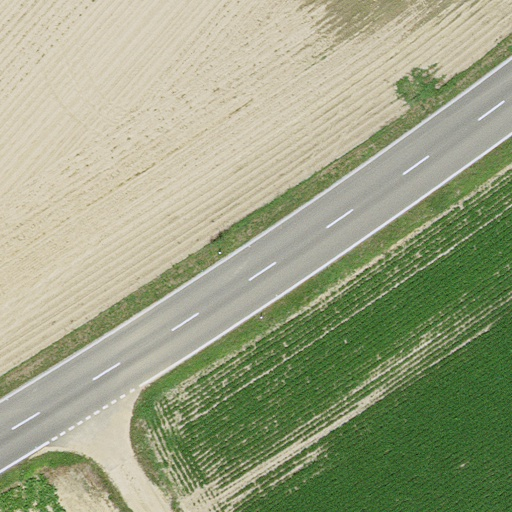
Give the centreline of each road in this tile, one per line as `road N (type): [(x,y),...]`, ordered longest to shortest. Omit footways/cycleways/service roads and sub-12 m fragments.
road 1 (secondary): [(0,434),(220,297),(511,83)]
road 2 (track): [(44,407),(119,511)]
